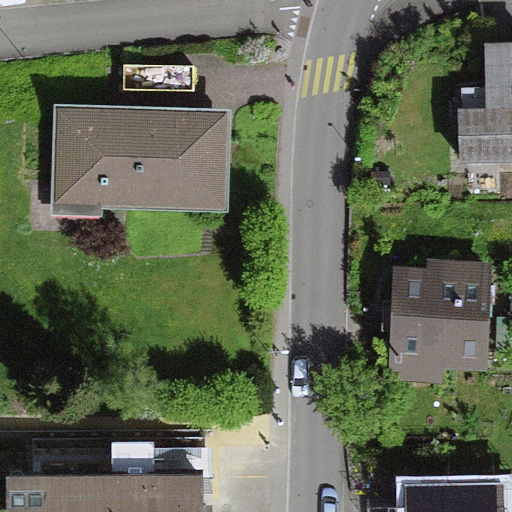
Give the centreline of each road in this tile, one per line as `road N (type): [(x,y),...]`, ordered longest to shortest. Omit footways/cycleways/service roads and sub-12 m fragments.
road 1 (residential): [(341,14),(321,145),(316,511)]
road 2 (residential): [(341,14),(221,12),(0,35)]
